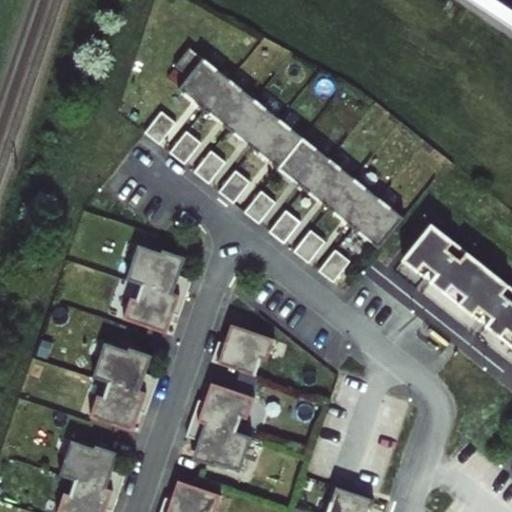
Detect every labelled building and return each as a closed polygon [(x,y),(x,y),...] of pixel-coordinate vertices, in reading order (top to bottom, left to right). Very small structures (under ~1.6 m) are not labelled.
[(180,91),(379,249),(404,218),(192,50),(177,68),(190,79),(180,91)] [(176,124),(162,113),(145,133),(160,145),(176,124)] [(203,145),(189,134),(172,155),(187,166),(203,145)] [(228,165),(213,153),(197,174),(211,186),(228,165)] [(252,184),(238,173),(221,194),(236,205),(252,184)] [(277,204),(263,193),(246,213),(261,225),(277,204)] [(302,224),(287,212),(271,233),(285,244),(302,224)] [(511,287),(431,223),(402,260),(511,346),(511,287)] [(327,243),(312,232),(296,253),(310,264),(327,243)] [(143,283),(186,298),(192,280),(177,275),(183,256),(163,249),(162,252),(139,244),(126,280),(142,285),(143,283)] [(351,263),(337,251),(320,272),(335,284),(351,263)] [(180,316),(186,298),(143,283),(142,285),(138,299),(131,297),(124,319),(167,334),(174,314),(180,316)] [(219,341),(212,361),(256,376),(261,359),(268,361),(275,339),(232,324),(225,343),(219,341)] [(110,381),(153,396),(159,378),(144,373),(150,354),(130,347),(129,350),(105,342),(93,377),(109,383),(110,381)] [(147,414),(153,396),(110,381),(109,383),(104,397),(98,395),(90,417),(134,432),(141,412),(147,414)] [(199,400),(193,418),(236,433),(237,431),(242,417),(248,419),(256,397),(212,382),(205,402),(199,400)] [(236,433),(193,418),(187,436),(202,441),(196,460),(216,467),(217,464),(241,472),(253,436),(237,431),(236,433)] [(76,479),(119,494),(126,476),(110,470),(116,452),(96,445),(95,448),(72,440),(60,475),(76,481),(76,479)] [(113,511),(119,494),(76,479),(76,481),(71,494),(65,492),(57,511),(106,511),(107,510),(113,511)] [(166,497),(160,511),(216,511),(222,495),(179,480),(172,499),(166,497)] [(337,487),(327,511),(369,511),(374,499),(337,487)]
